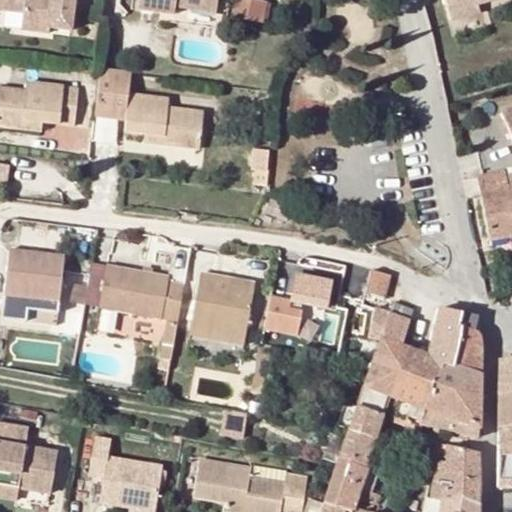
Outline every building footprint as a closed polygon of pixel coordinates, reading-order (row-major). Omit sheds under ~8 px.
[(0,0),(0,9),(17,11),(15,29),(43,32),(43,29),(64,32),(68,0),(0,0)] [(136,0),(135,9),(171,14),(172,7),(213,12),(215,0),(136,0)] [(235,0),(233,16),(263,21),(267,2),(252,0),(235,0)] [(445,0),(451,21),(481,13),(479,5),(498,0),(445,0)] [(99,70),(94,116),(125,119),(128,94),(131,74),(99,70)] [(27,91),(0,88),(0,125),(21,128),(22,120),(41,123),(72,127),(77,88),(28,81),(27,91)] [(124,132),(141,134),(162,136),(161,144),(199,149),(204,111),(168,106),(169,98),(128,94),(125,119),(124,132)] [(511,99),(490,106),(503,152),(511,149),(511,99)] [(22,120),(21,128),(40,130),(41,123),(22,120)] [(162,136),(141,134),(140,142),(161,144),(162,136)] [(9,167),(0,165),(0,183),(6,185),(9,167)] [(117,175),(88,172),(86,189),(74,205),(113,210),(117,175)] [(504,172),(478,177),(492,240),(511,235),(511,187),(507,188),(504,172)] [(6,295),(62,302),(69,257),(13,249),(6,295)] [(173,278),(110,265),(102,306),(165,318),(172,283),(173,278)] [(389,276),(371,271),(369,281),(365,295),(384,300),(389,276)] [(248,341),(257,290),(234,286),(234,280),(203,274),(192,331),(248,341)] [(353,292),(365,295),(369,281),(357,278),(353,292)] [(258,284),(234,280),(234,286),(257,290),(258,284)] [(185,285),(172,283),(165,318),(170,319),(167,345),(174,346),(185,285)] [(61,312),(62,303),(5,296),(4,305),(30,308),(29,319),(55,322),(57,312),(61,312)] [(303,305),(271,299),(266,331),(297,337),(303,305)] [(387,312),(375,307),(368,337),(380,340),(398,346),(411,310),(392,301),(387,312)] [(447,365),(452,345),(461,313),(439,308),(425,357),(440,363),(447,365)] [(112,332),(117,313),(102,310),(98,328),(112,332)] [(461,313),(452,345),(480,352),(480,334),(473,333),(476,317),(461,313)] [(192,331),(190,337),(246,347),(248,341),(192,331)] [(397,371),(404,349),(398,346),(380,340),(372,361),(397,371)] [(273,345),(263,344),(254,398),(263,399),(273,345)] [(480,352),(452,345),(447,365),(480,377),(480,352)] [(425,357),(404,349),(397,371),(372,361),(364,387),(385,395),(394,399),(388,418),(401,423),(402,420),(425,357)] [(425,357),(402,420),(416,425),(417,423),(422,409),(440,363),(425,357)] [(511,357),(504,359),(501,363),(499,427),(511,426),(511,357)] [(447,365),(440,363),(422,409),(452,419),(448,428),(469,436),(479,433),(480,377),(447,365)] [(350,429),(342,455),(365,463),(385,395),(364,387),(356,408),(345,404),(338,425),(350,429)] [(247,413),(226,409),(225,416),(246,420),(247,413)] [(422,409),(417,423),(448,428),(452,419),(422,409)] [(247,413),(246,420),(245,426),(265,430),(268,417),(247,413)] [(22,425),(0,421),(0,482),(12,484),(20,478),(27,487),(44,490),(51,449),(19,444),(22,425)] [(511,486),(511,426),(499,427),(498,487),(511,486)] [(112,437),(96,434),(89,474),(105,476),(101,500),(131,506),(130,511),(135,511),(155,511),(164,464),(109,455),(112,437)] [(478,491),(478,453),(436,444),(431,461),(435,462),(431,485),(444,487),(478,491)] [(342,455),(324,504),(345,509),(352,511),(357,497),(376,505),(379,497),(369,493),(360,489),(368,465),(365,463),(342,455)] [(194,497),(225,503),(244,506),(242,511),(280,511),(281,510),(296,511),(301,511),(307,479),(287,475),(285,482),(249,476),(251,468),(200,459),(194,497)] [(435,462),(431,461),(426,484),(431,485),(435,462)] [(252,462),(251,468),(249,476),(285,482),(287,475),(288,469),(252,462)] [(378,469),(368,465),(360,489),(369,493),(378,469)] [(20,478),(12,484),(27,487),(20,478)] [(12,484),(0,482),(0,490),(10,492),(12,484)] [(441,502),(444,487),(431,485),(428,500),(441,502)] [(444,487),(441,502),(439,511),(477,511),(478,500),(478,491),(444,487)] [(223,511),(226,511),(242,511),(244,506),(225,503),(223,511)]
